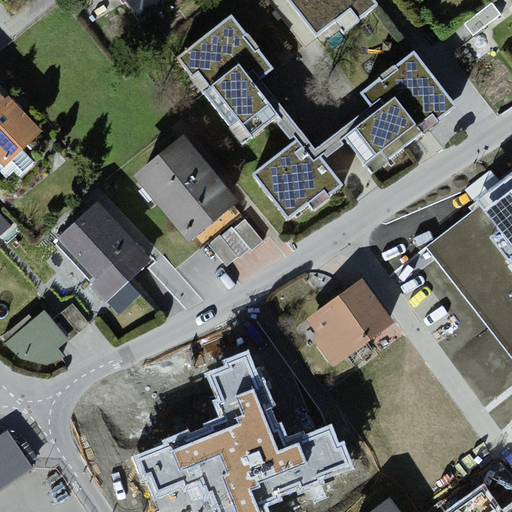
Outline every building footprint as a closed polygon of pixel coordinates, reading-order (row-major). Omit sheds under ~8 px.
[(124,0),(139,20),(166,0),(124,0)] [(364,0),(284,0),(317,39),(364,0)] [(269,65),(226,14),(171,60),(240,141),(270,115),(245,85),(269,65)] [(452,104),(407,50),(357,92),(369,107),(341,131),(374,170),(452,104)] [(0,165),(38,129),(0,89),(0,165)] [(233,198),(179,132),(127,174),(181,240),(233,198)] [(333,181),(294,132),(245,172),(283,220),(333,181)] [(511,177),(431,251),(511,354),(511,177)] [(149,254),(94,200),(50,243),(104,298),(149,254)] [(0,210),(0,238),(14,226),(0,210)] [(230,232),(245,253),(264,239),(249,218),(230,232)] [(391,321),(358,276),(299,319),(331,364),(391,321)] [(47,364),(63,356),(57,350),(67,340),(44,312),(5,345),(18,359),(47,364)] [(134,459),(160,511),(261,511),(260,508),(350,465),(330,432),(276,451),(245,359),(204,378),(216,421),(134,459)] [(0,487),(32,466),(6,427),(0,430),(0,487)] [(495,511),(479,490),(443,511),(511,511),(511,507),(505,511),(495,511)] [(394,511),(381,496),(361,511),(394,511)]
